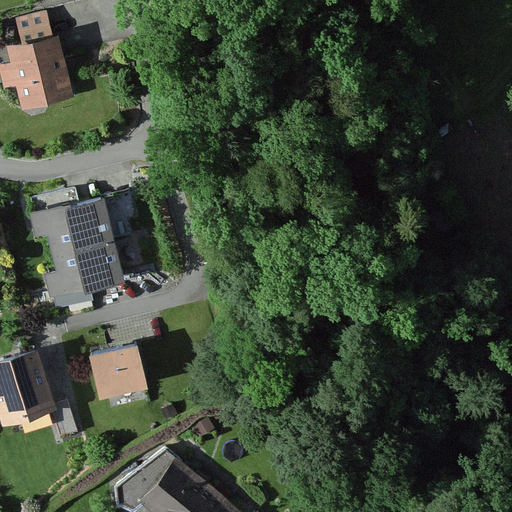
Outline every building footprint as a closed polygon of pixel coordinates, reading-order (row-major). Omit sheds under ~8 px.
[(15,97),(18,112),(72,101),(60,40),(6,50),(10,67),(0,68),(0,71),(6,99),(15,97)] [(45,275),(51,305),(125,288),(105,199),(30,216),(36,242),(45,240),(52,274),(45,275)] [(52,408),(36,353),(0,363),(0,419),(4,431),(51,418),(57,439),(76,434),(67,404),(52,408)] [(137,354),(92,361),(99,404),(144,397),(137,354)] [(174,463),(143,507),(149,511),(242,511),(243,511),(174,463)]
